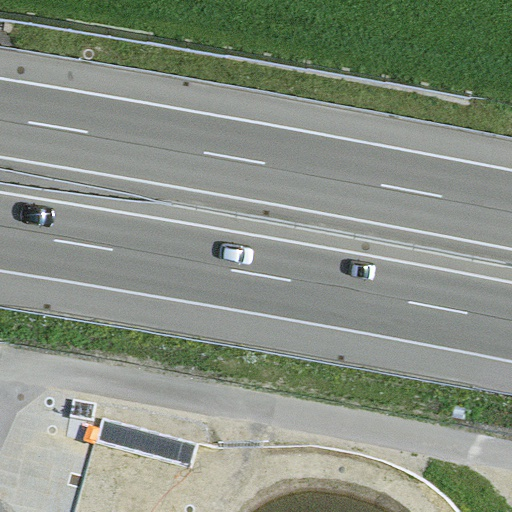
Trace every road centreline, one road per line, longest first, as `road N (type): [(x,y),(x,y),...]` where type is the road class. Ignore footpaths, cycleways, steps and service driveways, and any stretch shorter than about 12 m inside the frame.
road 1 (motorway): [(511,210),(0,118)]
road 2 (motorway): [(0,231),(511,319)]
